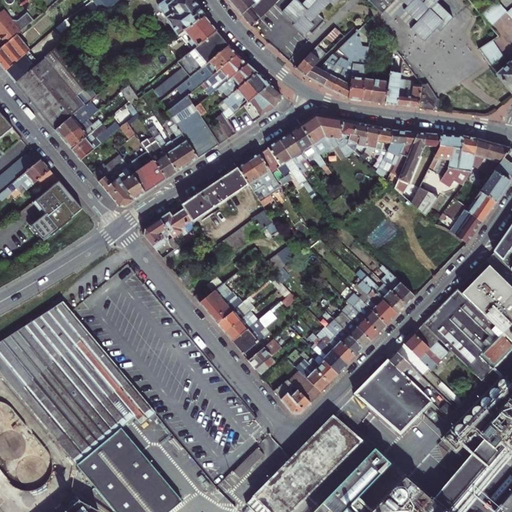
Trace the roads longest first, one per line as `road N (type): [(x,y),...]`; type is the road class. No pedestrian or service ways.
road 1 (residential): [(511,201),(469,259),(294,430),(118,229)]
road 2 (tertiary): [(118,229),(313,95)]
road 3 (tertiary): [(313,95),(507,132)]
road 4 (residential): [(118,229),(0,90)]
road 5 (tertiary): [(212,0),(259,56),(313,95)]
road 6 (tertiary): [(118,229),(0,303)]
road 7 (unknown): [(419,453),(511,357)]
